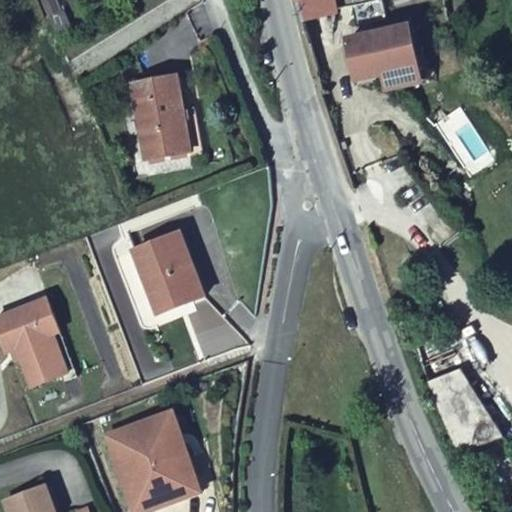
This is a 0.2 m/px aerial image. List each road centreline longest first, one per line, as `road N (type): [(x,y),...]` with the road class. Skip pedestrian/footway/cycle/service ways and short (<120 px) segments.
road 1 (secondary): [(333,198),(452,511)]
road 2 (residential): [(307,205),(267,410),(263,511)]
road 3 (residential): [(307,205),(266,136),(214,0)]
road 4 (secondary): [(274,0),(333,198)]
